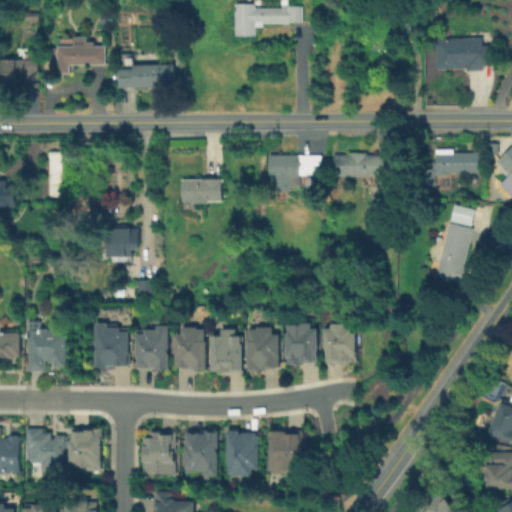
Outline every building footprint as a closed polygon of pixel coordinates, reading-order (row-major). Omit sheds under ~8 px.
[(238,3),(259,3),(259,9),(284,10),(284,5),(304,5),(304,27),(260,26),(260,40),(238,40),(238,3)] [(94,39),(94,49),(107,49),(107,64),(72,64),(72,75),(61,75),(61,64),(53,64),(53,49),(78,49),(78,39),(94,39)] [(438,72),(438,46),(491,46),(491,72),(438,72)] [(40,73),(40,89),(27,89),(27,72),(20,72),(20,90),(0,90),(0,59),(40,59),(40,73)] [(138,62),(138,66),(177,67),(177,89),(122,89),(123,62),(138,62)] [(490,153),(490,135),(500,135),(500,153),(490,153)] [(456,151),(456,153),(483,153),(483,175),(440,175),(440,150),(456,151)] [(511,153),(511,195),(503,186),(511,177),(511,175),(501,164),(511,153)] [(338,178),(338,155),(396,156),(396,178),(338,178)] [(300,176),(300,191),(278,191),(278,176),(270,176),(270,156),(321,156),(321,176),(300,176)] [(185,203),(185,180),(226,181),(226,203),(185,203)] [(0,208),(0,182),(19,182),(19,209),(0,208)] [(453,224),(477,231),(466,268),(472,270),(466,287),(437,278),(453,224)] [(110,263),(110,231),(134,231),(134,263),(110,263)] [(142,282),(157,282),(157,301),(142,301),(142,282)] [(290,357),(290,316),(320,317),(320,357),(290,357)] [(130,327),(130,364),(115,364),(115,367),(106,367),(106,364),(96,364),(96,322),(108,322),(108,326),(120,326),(120,327),(130,327)] [(357,322),(357,362),(349,363),(349,364),(341,364),(341,363),(327,363),(326,327),(333,327),(333,323),(357,322)] [(44,323),(44,332),(58,332),(58,337),(68,337),(68,368),(53,368),(53,360),(49,360),(49,373),(30,373),(30,323),(44,323)] [(273,325),(274,333),(280,333),(280,367),(264,367),(264,370),(249,370),(248,333),(250,333),(250,328),(258,328),(258,325),(273,325)] [(139,331),(164,331),(164,328),(172,328),(172,372),(139,372),(139,331)] [(235,328),(235,334),(244,334),(244,371),(218,371),(218,370),(214,370),(213,334),(221,334),(221,328),(235,328)] [(210,369),(210,374),(198,374),(198,369),(179,369),(179,336),(186,336),(186,331),(210,331),(210,369)] [(0,336),(23,336),(23,362),(7,361),(7,372),(0,372),(0,336)] [(506,399),(511,401),(511,444),(491,436),(506,399)] [(72,427),(103,427),(103,472),(72,472),(72,427)] [(230,470),(230,427),(262,427),(262,471),(230,470)] [(0,428),(3,428),(3,439),(21,439),(21,472),(0,471),(0,428)] [(145,474),(145,429),(178,429),(177,474),(145,474)] [(219,429),(219,476),(204,476),(204,470),(187,470),(188,432),(201,432),(201,429),(219,429)] [(304,430),(304,472),(273,472),(273,441),(271,441),(270,430),(304,430)] [(48,432),(48,436),(66,436),(66,471),(43,471),(43,457),(36,457),(36,450),(32,450),(32,432),(48,432)] [(487,455),(511,453),(511,491),(488,492),(487,455)] [(418,511),(414,504),(441,488),(455,511),(418,511)] [(195,501),(195,511),(155,511),(155,491),(175,491),(175,501),(195,501)] [(511,511),(511,496),(507,491),(496,500),(503,509),(499,511),(511,511)] [(72,511),(72,500),(97,500),(97,511),(72,511)] [(0,503),(0,511),(15,511),(15,507),(6,507),(6,503),(0,503)]
